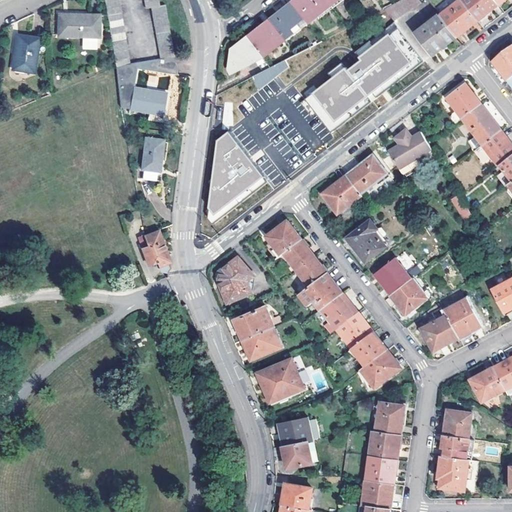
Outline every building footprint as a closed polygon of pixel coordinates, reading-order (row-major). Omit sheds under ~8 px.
[(103,0),(115,64),(129,62),(118,0),(103,0)] [(150,6),(163,78),(177,75),(165,4),(159,4),(158,0),(143,0),(144,7),(150,6)] [(296,0),(292,4),(303,19),(307,24),(329,8),(323,0),(296,0)] [(402,17),(408,12),(414,8),(415,9),(421,4),(417,0),(402,0),(393,5),(401,16),(402,17)] [(461,0),(441,16),(457,37),(478,21),(461,0)] [(495,0),(461,0),(478,21),(499,5),(495,0)] [(292,4),(270,20),(282,35),(303,19),(292,4)] [(393,5),(385,9),(394,21),(401,16),(393,5)] [(98,35),(99,13),(59,13),(58,34),(82,35),(82,44),(96,44),(96,35),(98,35)] [(446,45),(457,37),(441,16),(415,35),(432,56),(435,54),(446,45)] [(270,20),(249,37),(263,55),(285,39),(282,35),(270,20)] [(304,95),(332,132),(373,100),(384,92),(386,90),(424,61),(394,21),(383,29),(387,34),(373,44),(370,39),(353,52),(359,60),(347,69),(342,62),(328,73),(332,79),(317,91),(314,87),(304,95)] [(17,34),(12,69),(33,72),(39,38),(17,34)] [(255,59),(263,55),(249,37),(233,49),(229,69),(231,72),(255,59)] [(507,78),(508,79),(511,76),(511,49),(495,62),(496,62),(507,78)] [(272,66),(263,55),(255,59),(264,70),(272,66)] [(285,60),(252,77),(258,91),(274,79),(289,67),(285,60)] [(507,78),(496,62),(493,64),(505,79),(507,78)] [(466,84),(448,98),(458,111),(463,117),(481,103),(466,84)] [(134,86),(130,106),(164,112),(168,92),(134,86)] [(481,103),(463,117),(476,135),(483,144),(502,130),(488,112),(481,103)] [(458,111),(451,117),(456,123),(463,117),(458,111)] [(407,127),(397,133),(402,141),(398,143),(388,149),(402,173),(420,163),(416,157),(430,148),(421,133),(412,138),(407,127)] [(502,130),(483,144),(500,165),(511,155),(511,142),(510,140),(502,130)] [(228,131),(216,139),(207,219),(212,225),(267,183),(251,161),(228,131)] [(393,135),(398,143),(402,141),(397,133),(393,135)] [(148,135),(143,166),(161,168),(166,137),(148,135)] [(483,144),(476,135),(470,140),(477,149),(483,144)] [(374,155),(347,175),(361,194),(388,173),(374,155)] [(511,179),(511,155),(500,165),(505,171),(511,179)] [(506,187),(509,184),(511,181),(511,179),(505,171),(498,176),(506,187)] [(338,214),(362,195),(361,194),(347,175),(323,194),(338,214)] [(474,218),(460,195),(452,199),(466,222),(474,218)] [(379,228),(372,219),(348,237),(367,262),(387,246),(376,231),(379,228)] [(304,239),(288,220),(267,236),(272,242),(282,255),(285,253),(304,239)] [(170,261),(159,231),(145,236),(148,246),(142,248),(148,265),(157,261),(159,266),(169,262),(170,261)] [(138,239),(142,248),(148,246),(145,236),(138,239)] [(298,270),(316,256),(304,239),(285,253),(298,270)] [(276,260),(282,255),(272,242),(266,246),(276,260)] [(251,292),(246,280),(253,275),(253,274),(240,256),(221,270),(219,279),(228,301),(251,292)] [(298,270),(311,287),(329,273),(316,256),(298,270)] [(375,273),(392,295),(413,279),(396,256),(375,273)] [(413,277),(421,271),(417,265),(409,271),(413,277)] [(329,273),(311,287),(300,295),(310,307),(316,302),(322,310),(344,292),(336,281),(329,273)] [(511,278),(493,288),(506,313),(511,309),(511,278)] [(427,297),(413,279),(392,295),(407,313),(427,297)] [(337,329),(338,328),(360,312),(344,292),(322,310),(337,329)] [(446,311),(448,315),(460,337),(482,326),(468,299),(446,311)] [(245,340),(275,328),(276,327),(269,307),(237,320),(245,340)] [(353,349),(375,332),(360,312),(338,328),(353,349)] [(436,350),(460,337),(448,315),(424,328),(436,350)] [(275,328),(245,340),(253,359),(283,347),(275,328)] [(353,349),(367,366),(389,350),(375,332),(353,349)] [(403,368),(389,350),(367,366),(363,370),(377,388),(403,368)] [(511,358),(495,367),(507,390),(511,386),(511,358)] [(270,382),(278,401),(306,389),(294,359),(259,373),(264,384),(270,382)] [(472,379),(484,402),(507,390),(495,367),(472,379)] [(270,382),(264,384),(272,403),(278,401),(270,382)] [(381,401),(377,431),(402,434),(406,405),(381,401)] [(470,438),(472,419),(473,412),(449,409),(445,435),(470,438)] [(280,424),(284,446),(310,441),(314,440),(310,418),(280,424)] [(372,455),(399,459),(402,434),(377,431),(375,431),(372,455)] [(442,456),(467,460),(470,438),(445,435),(442,456)] [(310,441),(284,446),(289,468),(314,462),(310,441)] [(368,480),(370,480),(395,484),(399,459),(372,455),(368,480)] [(440,488),(465,491),(469,460),(467,460),(442,456),(439,478),(441,479),(440,488)] [(366,494),(364,505),(369,505),(392,509),(395,484),(370,480),(368,495),(366,494)] [(288,483),(284,504),(310,509),(314,488),(288,483)]
